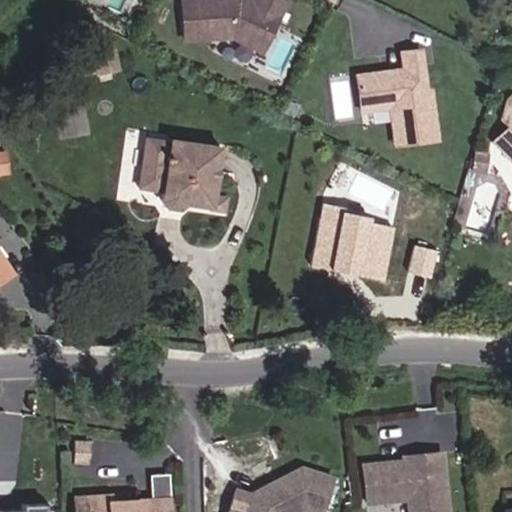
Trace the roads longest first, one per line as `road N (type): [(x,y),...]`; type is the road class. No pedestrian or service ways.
road 1 (residential): [(0,366),(32,361),(205,381),(511,364)]
road 2 (unknown): [(183,379),(192,511)]
